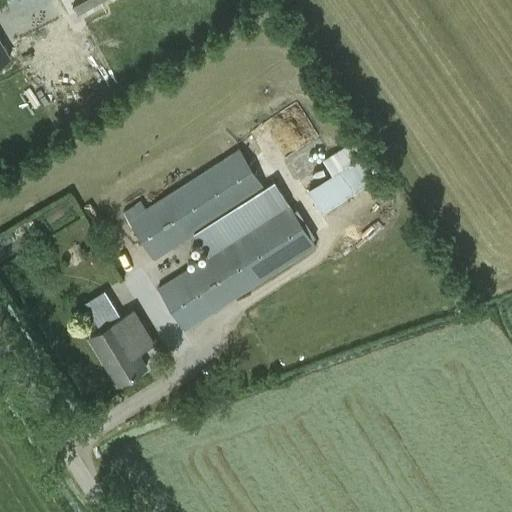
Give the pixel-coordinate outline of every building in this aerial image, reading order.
[(2,0),(11,18),(47,0),(2,0)] [(81,0),(72,5),(77,14),(101,0),(81,0)] [(0,62),(11,56),(0,38),(0,62)] [(127,218),(154,259),(266,188),(239,146),(127,218)] [(307,190),(322,211),(355,190),(341,168),(307,190)] [(289,201),(157,286),(184,330),(317,245),(289,201)] [(121,314),(114,303),(105,290),(84,302),(93,316),(98,326),(121,314)] [(146,366),(138,353),(143,350),(122,316),(89,336),(118,383),(146,366)]
